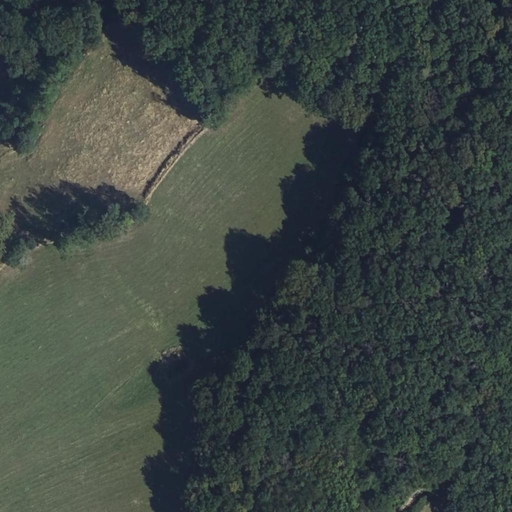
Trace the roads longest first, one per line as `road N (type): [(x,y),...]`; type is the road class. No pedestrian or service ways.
road 1 (track): [(245,511),(253,499),(239,438),(256,356),(318,267),(431,0)]
road 2 (track): [(395,511),(471,445),(511,352)]
